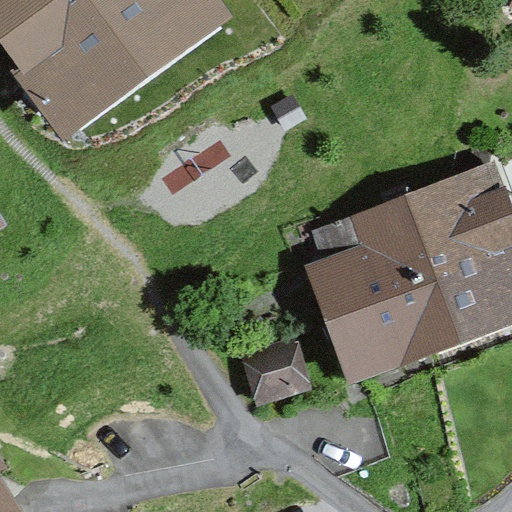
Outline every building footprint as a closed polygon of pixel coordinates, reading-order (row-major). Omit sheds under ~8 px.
[(199,0),(0,0),(0,35),(65,128),(216,23),(199,0)] [(511,252),(485,175),(383,211),(431,348),(511,320),(511,252)] [(352,376),(431,348),(383,211),(332,228),(343,259),(314,269),(352,376)] [(292,347),(253,359),(264,396),(303,385),(292,347)] [(17,511),(0,483),(0,511),(17,511)]
